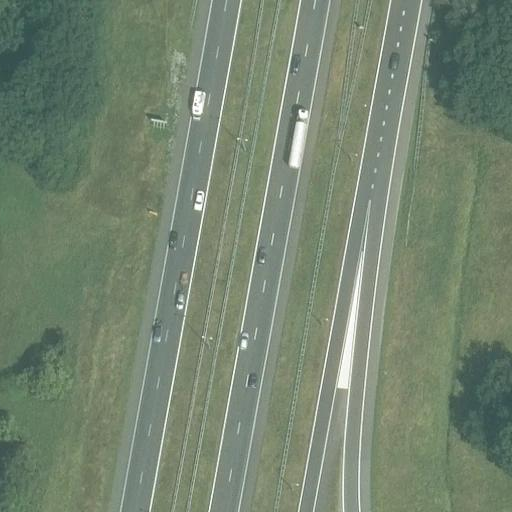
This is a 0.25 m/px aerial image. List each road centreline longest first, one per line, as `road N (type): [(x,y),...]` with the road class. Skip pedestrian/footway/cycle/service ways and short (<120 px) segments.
road 1 (motorway): [(224,511),(316,0)]
road 2 (motorway): [(226,0),(134,511)]
road 3 (motorway): [(308,511),(364,198)]
road 4 (motorway): [(343,511),(364,198)]
road 5 (motorway): [(364,198),(399,0)]
